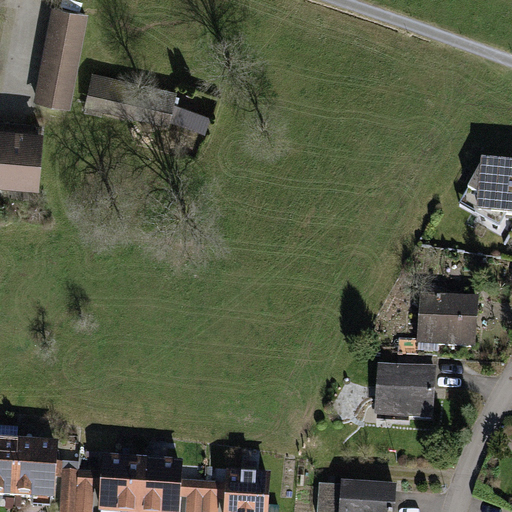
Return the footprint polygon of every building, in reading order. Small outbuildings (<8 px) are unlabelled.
[(87,11),(52,5),(47,32),(83,38),(87,11)] [(83,38),(47,32),(42,58),(78,64),(83,38)] [(78,64),(42,58),(39,79),(75,85),(78,64)] [(176,91),(93,72),(85,105),(168,124),(169,119),(173,102),(176,91)] [(39,79),(35,101),(71,107),(75,85),(39,79)] [(211,115),(173,102),(169,119),(205,131),(211,115)] [(0,182),(9,183),(13,126),(0,125),(0,182)] [(43,128),(13,126),(9,183),(39,185),(43,128)] [(511,163),(483,160),(483,169),(461,206),(499,227),(505,216),(511,216),(511,163)] [(478,299),(422,295),(418,342),(400,340),(399,355),(439,358),(440,347),(475,349),(478,299)] [(399,355),(398,367),(438,370),(439,358),(399,355)] [(398,367),(379,366),(376,418),(434,422),(438,370),(398,367)] [(18,442),(0,440),(0,497),(14,499),(18,442)] [(58,444),(18,442),(14,499),(54,501),(56,479),(57,463),(58,444)] [(140,511),(144,461),(102,458),(101,473),(100,492),(98,511),(140,511)] [(183,464),(144,461),(140,511),(179,511),(181,500),(182,481),(183,464)] [(79,465),(57,463),(56,479),(63,480),(60,511),(92,511),(94,491),(100,492),(101,473),(79,472),(79,465)] [(268,511),(271,477),(227,474),(226,485),(225,502),(224,511),(268,511)] [(226,485),(182,481),(181,500),(187,501),(186,511),(219,511),(220,501),(225,502),(226,485)] [(396,511),(398,488),(343,485),(343,487),(341,511),(396,511)] [(341,511),(343,487),(319,486),(317,511),(341,511)]
